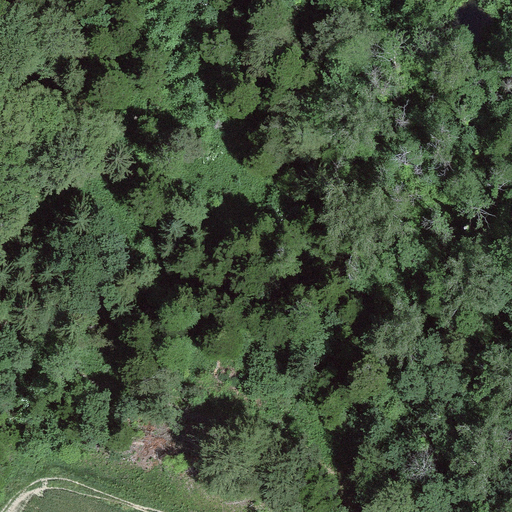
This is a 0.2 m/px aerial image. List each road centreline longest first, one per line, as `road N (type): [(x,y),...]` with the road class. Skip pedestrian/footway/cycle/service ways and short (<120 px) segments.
road 1 (track): [(0,330),(40,343),(77,374),(194,416),(228,511)]
road 2 (track): [(166,511),(32,511)]
